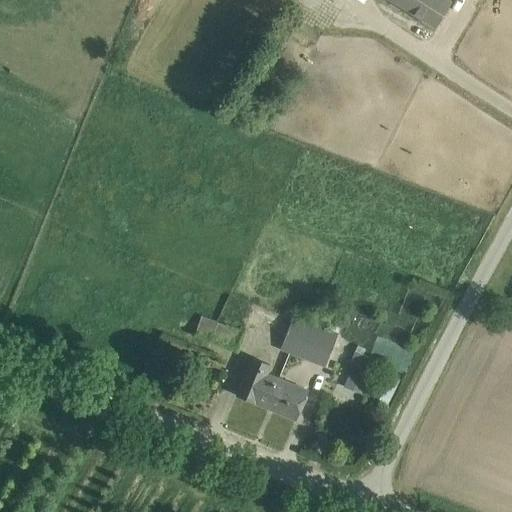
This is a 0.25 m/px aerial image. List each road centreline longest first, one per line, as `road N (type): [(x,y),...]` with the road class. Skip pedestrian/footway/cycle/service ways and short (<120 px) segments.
road 1 (unclassified): [(360,494),(0,356)]
road 2 (unclassified): [(360,494),(511,219)]
